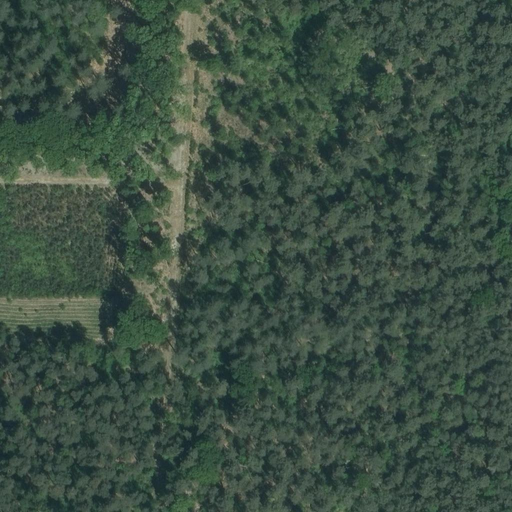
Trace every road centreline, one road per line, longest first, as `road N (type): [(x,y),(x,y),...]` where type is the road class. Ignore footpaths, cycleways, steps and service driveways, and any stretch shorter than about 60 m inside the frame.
road 1 (track): [(158,511),(192,0)]
road 2 (track): [(184,123),(0,118)]
road 3 (track): [(0,182),(180,185)]
road 4 (track): [(0,340),(117,344),(168,367)]
